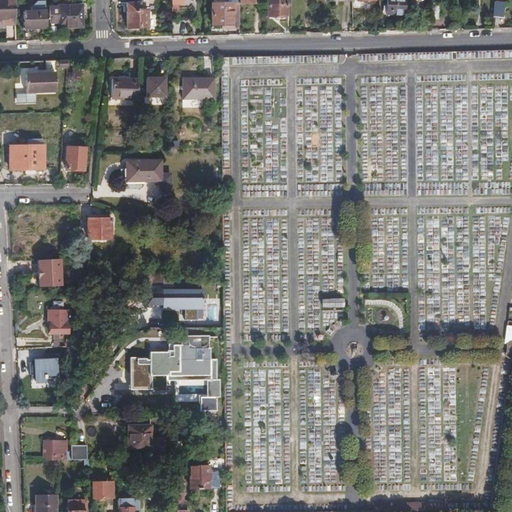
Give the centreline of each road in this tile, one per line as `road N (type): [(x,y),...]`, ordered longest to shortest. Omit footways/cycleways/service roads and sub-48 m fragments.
road 1 (residential): [(511,38),(99,47)]
road 2 (residential): [(0,207),(9,412)]
